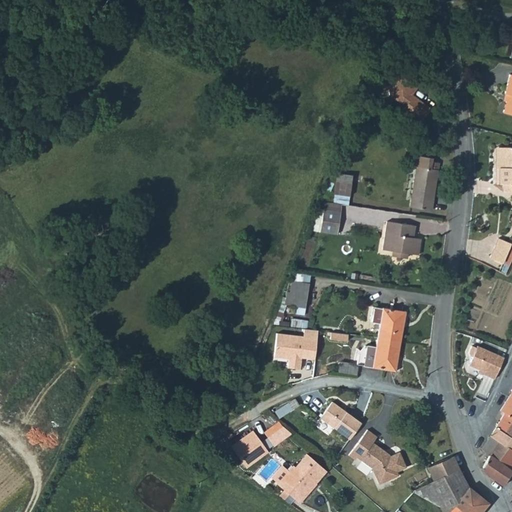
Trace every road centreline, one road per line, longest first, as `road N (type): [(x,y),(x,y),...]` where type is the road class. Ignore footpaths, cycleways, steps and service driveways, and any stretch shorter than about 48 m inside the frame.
road 1 (unclassified): [(435,0),(462,150),(443,336),(446,399)]
road 2 (residential): [(215,430),(302,387),(330,382),(446,399)]
road 3 (unclassified): [(446,399),(477,482),(508,511)]
